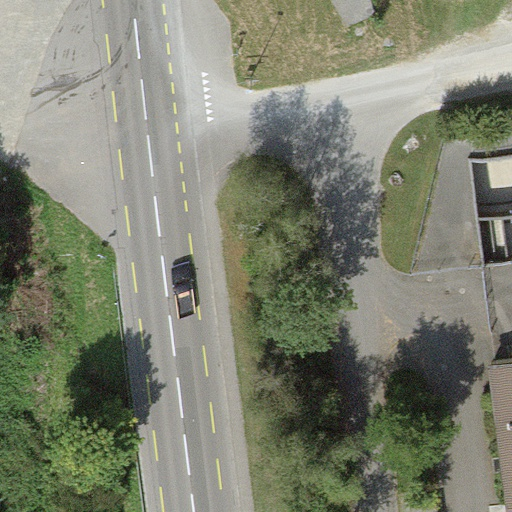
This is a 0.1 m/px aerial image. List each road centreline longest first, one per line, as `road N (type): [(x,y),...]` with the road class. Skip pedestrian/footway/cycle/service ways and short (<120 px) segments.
road 1 (unclassified): [(380,511),(328,105)]
road 2 (primary): [(197,511),(149,135)]
road 3 (unclassified): [(511,59),(328,105)]
road 4 (unclassified): [(328,105),(149,135)]
road 5 (primary): [(149,135),(136,0)]
